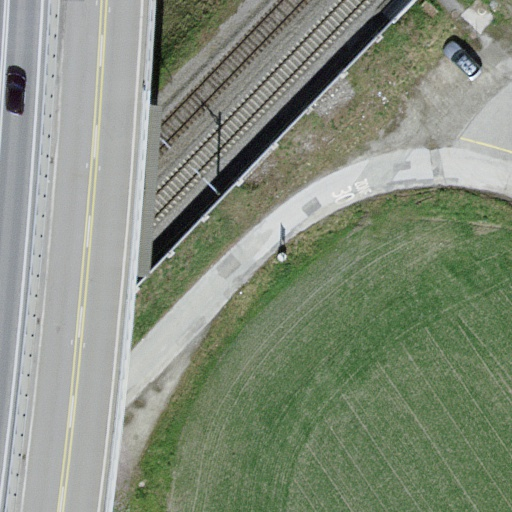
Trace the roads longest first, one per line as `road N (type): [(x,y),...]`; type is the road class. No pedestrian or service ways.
road 1 (unclassified): [(152,363),(274,236),(347,185),(445,169),(511,183)]
road 2 (primary): [(0,282),(21,0)]
road 3 (track): [(10,511),(152,363)]
